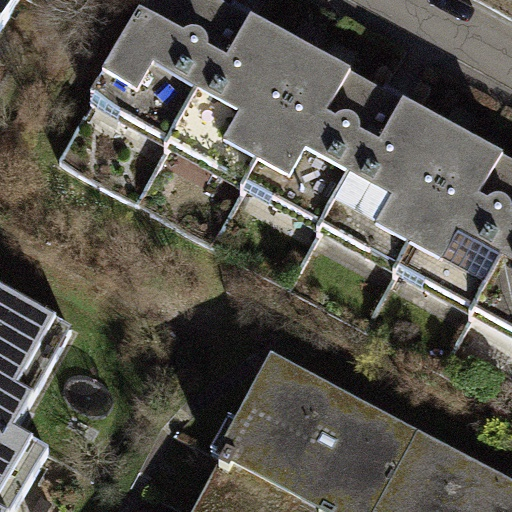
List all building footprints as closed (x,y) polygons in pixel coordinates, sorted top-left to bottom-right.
[(0,0),(0,32),(17,0),(0,0)] [(228,156),(256,171),(315,62),(243,23),(201,0),(185,0),(184,3),(178,0),(149,0),(89,110),(215,179),(228,156)] [(378,239),(407,255),(468,145),(399,107),(315,62),(256,171),(282,185),(269,208),(366,261),(378,239)] [(511,169),(468,145),(407,255),(434,270),(423,290),(511,338),(511,169)] [(0,511),(11,511),(43,456),(10,438),(67,335),(28,313),(0,297),(0,511)] [(267,372),(218,467),(306,511),(376,511),(410,445),(267,372)] [(511,511),(511,497),(410,445),(376,511),(511,511)] [(306,511),(218,467),(194,511),(306,511)]
